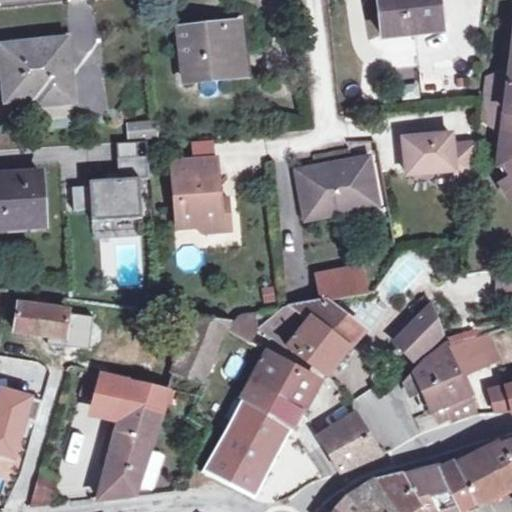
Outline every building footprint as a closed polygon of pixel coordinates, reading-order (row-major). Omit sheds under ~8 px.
[(433,6),(432,0),(372,0),(377,35),(429,29),(427,6),(433,6)] [(248,80),(244,31),(180,36),(184,85),(248,80)] [(67,32),(47,34),(48,47),(68,46),(67,32)] [(72,93),(68,46),(48,47),(47,34),(3,38),(7,91),(50,87),(51,95),(72,93)] [(498,78),(491,77),(486,117),(494,118),(498,78)] [(511,77),(511,80),(498,78),(494,118),(507,119),(502,166),(511,166),(511,167),(511,179),(510,180),(504,184),(511,197),(511,77)] [(159,131),(133,132),(134,146),(150,145),(160,144),(159,131)] [(455,152),(455,140),(407,139),(406,175),(453,176),(452,182),(478,183),(482,153),(455,152)] [(151,159),(120,162),(122,183),(92,185),(96,226),(146,222),(143,183),(153,182),(151,159)] [(226,214),(233,213),(231,197),(220,198),(220,190),(223,190),(219,161),(175,165),(181,232),(201,230),(205,233),(228,230),(226,214)] [(355,208),(378,205),(372,165),(299,176),(307,224),(357,216),(355,208)] [(502,166),(510,180),(511,179),(511,167),(511,166),(502,166)] [(44,175),(0,177),(0,228),(47,226),(44,175)] [(66,214),(85,211),(81,185),(63,188),(66,214)] [(355,208),(357,216),(379,213),(378,205),(355,208)] [(226,214),(228,230),(235,230),(233,213),(226,214)] [(319,263),(326,302),(337,300),(369,294),(362,255),(319,263)] [(337,300),(326,302),(288,309),(266,329),(329,375),(338,364),(346,354),(351,348),(366,332),(337,300)] [(67,340),(70,312),(21,305),(18,333),(67,340)] [(398,344),(417,363),(445,335),(437,307),(398,344)] [(233,323),(230,330),(251,342),(262,333),(258,315),(243,318),(233,323)] [(207,385),(230,330),(233,323),(192,317),(175,374),(207,385)] [(451,348),(463,374),(492,365),(491,361),(500,357),(490,335),(451,348)] [(480,412),(463,374),(451,348),(449,344),(424,363),(450,420),(453,418),(454,420),(456,421),(458,422),(460,422),(480,412)] [(264,364),(254,383),(304,411),(321,381),(262,348),(255,359),(264,364)] [(346,354),(338,364),(346,370),(351,369),(354,364),(354,360),(346,354)] [(450,420),(424,363),(407,383),(414,398),(427,393),(437,412),(438,411),(441,418),(444,420),(445,420),(448,420),(450,420)] [(96,409),(126,416),(135,382),(105,376),(96,409)] [(172,390),(135,382),(126,416),(104,502),(139,497),(172,390)] [(294,432),(304,411),(254,383),(243,403),(294,432)] [(511,387),(511,388),(494,393),(500,416),(511,415),(511,387)] [(294,432),(243,403),(205,472),(256,500),(272,472),(294,432)] [(343,473),(382,455),(358,415),(320,439),(343,473)] [(294,432),(272,472),(292,491),(316,461),(294,432)] [(511,458),(504,440),(489,448),(508,482),(511,480),(511,458)] [(475,498),(508,482),(489,448),(457,464),(475,498)] [(403,471),(421,500),(450,482),(444,471),(439,462),(403,471)] [(471,509),(475,498),(457,464),(450,468),(444,471),(450,482),(462,505),(471,509)] [(403,471),(374,478),(396,511),(401,511),(421,500),(403,471)] [(28,505),(50,506),(52,475),(30,473),(28,505)] [(364,511),(396,511),(374,478),(352,491),(350,493),(364,511)] [(401,511),(465,511),(462,505),(450,482),(421,500),(401,511)] [(344,499),(337,506),(342,511),(364,511),(350,493),(344,499)]
